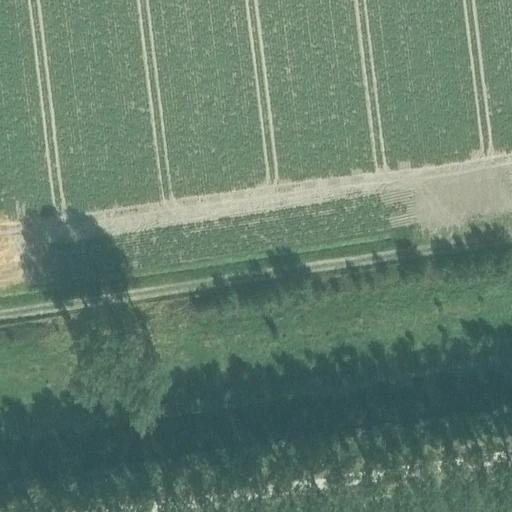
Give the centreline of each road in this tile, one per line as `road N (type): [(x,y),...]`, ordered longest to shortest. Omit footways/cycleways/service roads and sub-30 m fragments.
road 1 (unclassified): [(0,314),(511,238)]
road 2 (unclassified): [(511,454),(111,511)]
